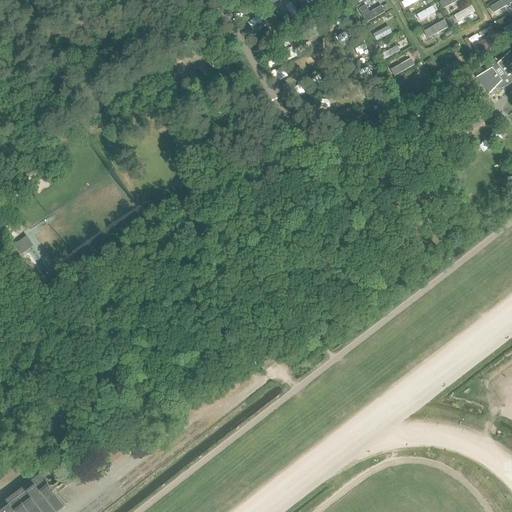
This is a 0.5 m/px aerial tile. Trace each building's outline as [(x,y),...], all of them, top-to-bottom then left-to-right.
[(297,0),(305,10),(319,0),(297,0)] [(369,12),(365,5),(359,9),(366,23),(386,12),(382,5),(369,12)] [(492,28),(487,31),(490,37),(476,46),(480,52),(500,40),(492,28)] [(501,79),(511,71),(511,60),(504,51),(492,62),(489,59),(481,66),(484,70),(473,80),(488,96),(501,79)] [(285,358),(279,350),(274,342),(253,356),(265,372),(285,358)] [(64,478),(52,488),(42,475),(0,506),(0,511),(56,511),(65,505),(57,495),(70,486),(64,478)]
